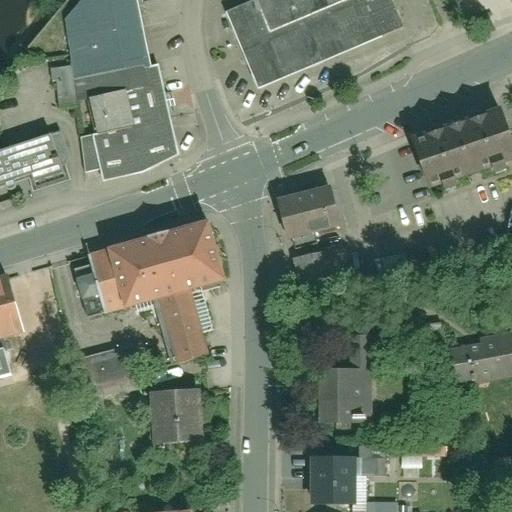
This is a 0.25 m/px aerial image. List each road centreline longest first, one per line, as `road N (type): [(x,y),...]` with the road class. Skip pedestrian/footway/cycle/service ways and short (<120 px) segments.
road 1 (tertiary): [(249,511),(251,280),(232,176)]
road 2 (residential): [(232,176),(511,49)]
road 3 (tertiary): [(0,250),(232,176)]
road 4 (residential): [(232,176),(179,11),(183,0)]
